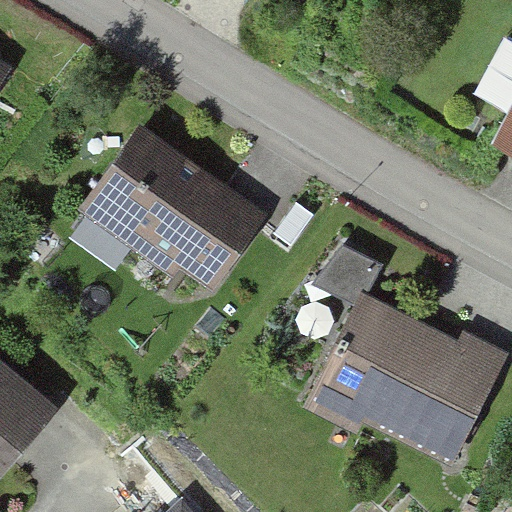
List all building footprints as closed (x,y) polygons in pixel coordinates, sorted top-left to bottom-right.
[(0,78),(12,62),(0,53),(0,78)] [(511,114),(499,137),(511,144),(511,114)] [(269,210),(141,116),(78,203),(173,272),(181,262),(213,286),(269,210)] [(459,335),(362,286),(304,398),(356,425),(362,413),(452,459),(509,348),(464,325),(459,335)] [(0,483),(60,407),(0,359),(0,483)] [(191,511),(184,503),(173,511),(191,511)]
